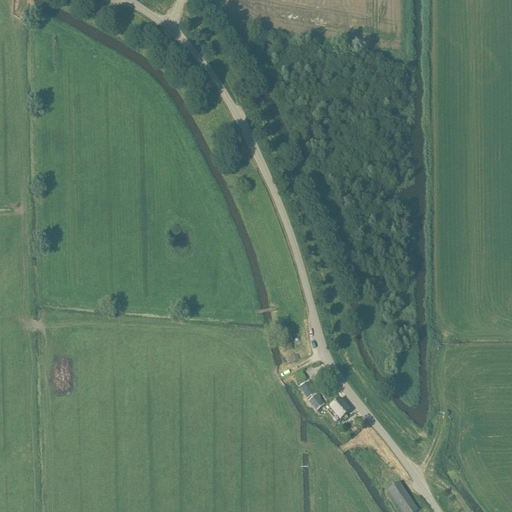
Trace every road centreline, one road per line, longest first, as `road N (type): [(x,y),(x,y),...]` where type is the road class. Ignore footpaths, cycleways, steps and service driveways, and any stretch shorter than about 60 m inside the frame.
road 1 (unclassified): [(439,511),(330,364),(244,130),(193,51),(126,0)]
road 2 (track): [(416,479),(443,426),(447,336),(511,335)]
